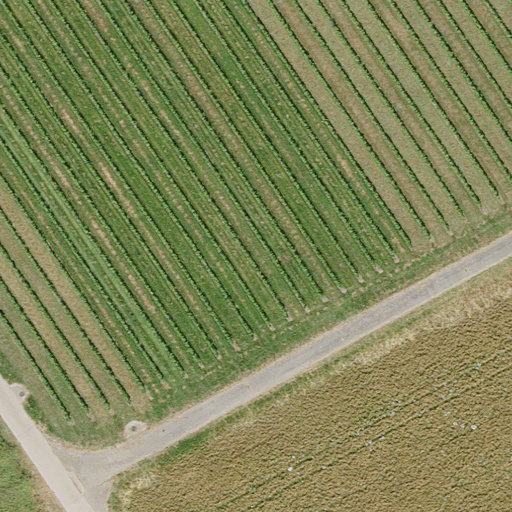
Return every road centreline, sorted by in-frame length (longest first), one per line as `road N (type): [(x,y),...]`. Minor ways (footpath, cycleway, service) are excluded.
road 1 (track): [(63,483),(511,242)]
road 2 (track): [(82,511),(0,390)]
